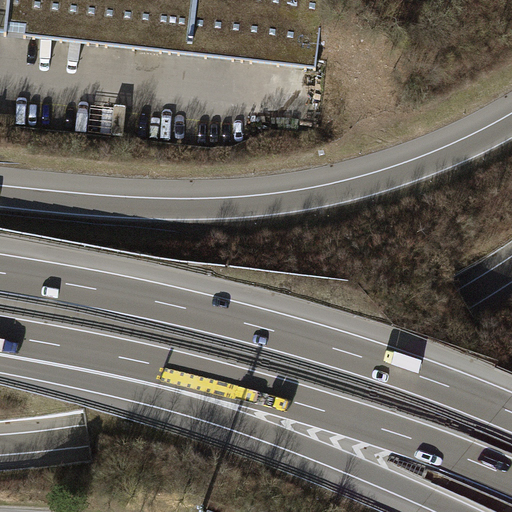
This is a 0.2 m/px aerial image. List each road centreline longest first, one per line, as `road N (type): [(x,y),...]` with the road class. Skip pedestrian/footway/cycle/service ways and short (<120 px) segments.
road 1 (motorway): [(0,445),(194,412),(292,381),(387,341),(511,268)]
road 2 (motorway): [(0,335),(316,408),(511,477)]
road 3 (motorway): [(511,412),(249,324),(0,272)]
road 4 (motorway): [(511,125),(414,170),(295,201),(161,208),(0,195)]
road 5 (motorway): [(0,364),(233,419),(460,511)]
